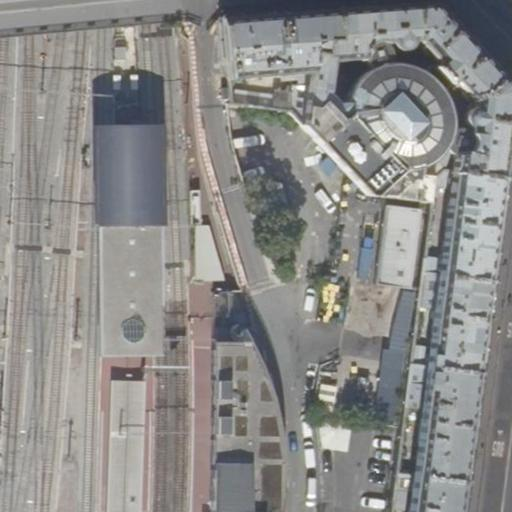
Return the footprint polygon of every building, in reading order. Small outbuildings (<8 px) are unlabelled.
[(291,86),(290,95),(287,111),(286,111),(365,193),(416,198),(430,200),(432,185),(433,178),(434,177),(414,175),(415,166),(424,163),(434,158),(441,152),(446,146),(449,152),(453,155),(451,171),(502,178),(507,136),(511,96),(511,87),(500,74),(482,55),(471,43),(432,1),(396,4),(345,8),(333,9),(335,41),(323,42),(322,54),(312,53),(308,85),(295,86),(291,86)] [(335,41),(333,9),(264,14),(217,18),(221,61),(225,60),(227,78),(295,74),(295,86),(308,85),(312,53),(322,54),(323,42),(335,41)] [(270,109),(286,111),(287,111),(290,95),(273,92),(270,109)] [(98,356),(161,356),(161,126),(97,126),(98,356)] [(444,170),(434,177),(433,178),(432,185),(449,188),(440,257),(423,255),(420,274),(488,282),(495,233),(502,178),(451,171),(444,170)] [(188,191),(189,224),(199,223),(198,191),(188,191)] [(386,202),(376,281),(410,286),(420,207),(386,202)] [(483,323),(488,282),(420,274),(416,303),(432,305),(424,366),(476,374),(483,323)] [(226,398),(225,315),(228,315),(227,291),(212,292),(213,398),(210,511),(246,511),(247,488),(239,487),(226,466),(226,398)] [(411,342),(408,363),(416,364),(419,343),(411,342)] [(383,348),(379,367),(395,370),(399,351),(383,348)] [(424,366),(416,364),(408,363),(403,405),(419,407),(411,475),(462,482),(469,430),(476,374),(424,366)] [(458,511),(462,482),(411,475),(394,473),(390,506),(401,508),(404,488),(409,489),(405,511),(458,511)]
